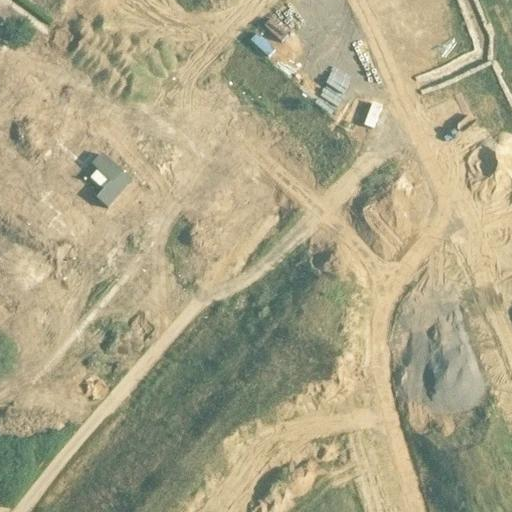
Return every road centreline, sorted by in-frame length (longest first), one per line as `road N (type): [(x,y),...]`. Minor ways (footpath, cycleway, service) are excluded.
road 1 (track): [(356,0),(415,119),(511,361)]
road 2 (track): [(237,511),(245,463),(262,437),(302,418),(348,429),(404,478),(413,511)]
